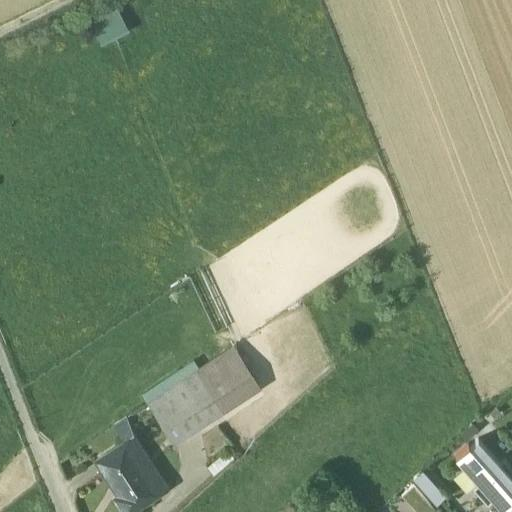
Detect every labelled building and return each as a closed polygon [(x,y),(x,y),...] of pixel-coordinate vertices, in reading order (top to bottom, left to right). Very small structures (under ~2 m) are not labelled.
[(114,0),(112,0),(86,13),(100,41),(128,27),(114,0)] [(233,346),(200,368),(223,405),(257,383),(233,346)] [(143,392),(149,401),(200,368),(194,359),(143,392)] [(200,368),(149,401),(172,438),(223,405),(200,368)] [(123,417),(114,423),(118,430),(127,425),(123,417)] [(127,425),(118,430),(125,440),(134,434),(127,425)] [(125,440),(96,458),(119,493),(114,496),(124,511),(127,511),(159,491),(159,490),(167,485),(134,434),(125,440)] [(500,462),(478,437),(470,444),(468,442),(455,454),(479,481),(473,486),(487,503),(493,497),(503,508),(511,499),(511,466),(504,458),(500,462)] [(233,456),(227,448),(206,466),(212,473),(233,456)] [(444,496),(421,470),(413,477),(436,502),(444,496)] [(428,511),(434,507),(413,483),(401,493),(417,511),(428,511)]
